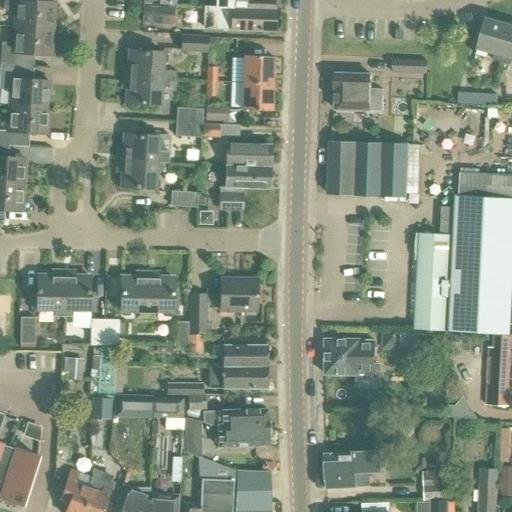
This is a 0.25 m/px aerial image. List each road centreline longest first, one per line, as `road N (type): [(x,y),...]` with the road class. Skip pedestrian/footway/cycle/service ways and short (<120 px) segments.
road 1 (tertiary): [(300,511),(295,241)]
road 2 (tertiary): [(295,241),(302,8)]
road 3 (residential): [(87,241),(295,241)]
road 4 (residential): [(457,0),(416,10),(302,8)]
road 5 (residential): [(81,147),(90,0)]
road 6 (residential): [(81,147),(61,160),(57,241),(87,241)]
